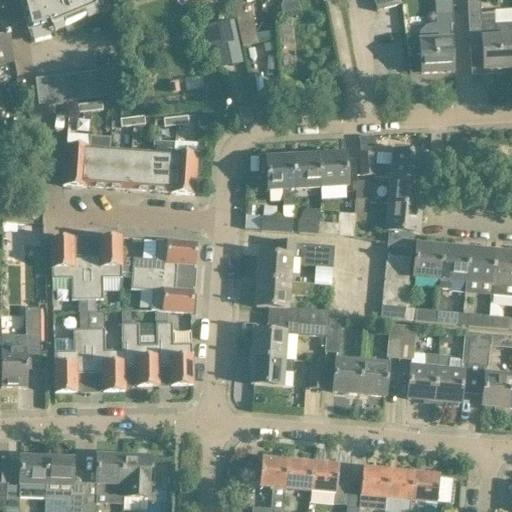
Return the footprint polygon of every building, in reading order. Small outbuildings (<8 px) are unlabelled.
[(19,0),(28,34),(48,29),(49,31),(62,25),(64,28),(83,20),(82,17),(95,11),(93,7),(109,3),(108,0),(19,0)] [(235,0),(237,21),(253,20),(252,1),(255,1),(254,0),(235,0)] [(373,0),(377,13),(402,6),(399,0),(373,0)] [(433,0),(434,0),(434,12),(435,21),(452,20),(451,0),(433,0)] [(467,5),(466,5),(468,37),(469,57),(482,57),(482,71),(492,71),(511,69),(511,24),(494,26),(493,15),(480,15),(479,4),(467,5)] [(0,111),(4,111),(0,88),(0,65),(14,62),(4,19),(0,19),(0,111)] [(420,33),(419,38),(419,43),(421,75),(452,73),(450,26),(452,25),(452,20),(435,21),(435,24),(435,26),(430,26),(425,27),(420,33)] [(233,22),(200,29),(205,49),(215,47),(237,42),(233,22)] [(275,47),(264,49),(265,57),(277,55),(275,47)] [(122,70),(104,72),(107,98),(125,96),(122,70)] [(104,72),(86,74),(90,101),(107,98),(104,72)] [(86,74),(69,76),(73,103),(90,101),(86,74)] [(69,76),(52,79),(55,105),(73,103),(69,76)] [(52,79),(35,81),(38,107),(55,105),(52,79)] [(101,104),(89,105),(90,113),(102,112),(101,104)] [(89,105),(77,107),(78,115),(90,113),(89,105)] [(143,118),(132,120),(133,128),(145,126),(143,118)] [(187,118),(175,119),(176,127),(188,126),(187,118)] [(175,119),(163,121),(164,129),(176,127),(175,119)] [(132,120),(120,121),(121,129),(133,128),(132,120)] [(152,155),(150,193),(170,194),(170,195),(171,195),(174,155),(175,144),(153,143),(152,155)] [(422,145),(421,156),(424,157),(429,157),(430,146),(422,145)] [(65,147),(62,188),(85,189),(88,149),(65,147)] [(88,149),(85,189),(86,189),(86,188),(106,189),(109,151),(88,150),(88,149)] [(109,151),(106,189),(128,191),(131,153),(109,151)] [(131,153),(128,191),(150,193),(152,155),(131,153)] [(375,176),(374,178),(422,182),(424,157),(421,156),(393,154),(392,169),(374,167),(374,154),(361,154),(362,177),(375,176)] [(196,156),(174,155),(171,195),(193,197),(196,156)] [(318,157),(320,189),(347,187),(345,155),(318,157)] [(293,158),(294,190),(320,189),(318,157),(293,158)] [(294,208),(294,190),(293,158),(266,160),(268,192),(282,191),(283,209),(294,208)] [(391,180),(388,205),(419,209),(422,182),(374,178),(374,179),(391,180)] [(357,183),(355,204),(361,204),(361,201),(366,201),(368,184),(357,183)] [(355,204),(354,215),(353,223),(364,224),(366,201),(361,201),(361,204),(355,204)] [(388,232),(387,244),(412,246),(413,234),(417,235),(419,209),(388,205),(386,232),(388,232)] [(2,213),(2,224),(28,226),(29,214),(2,213)] [(318,224),(316,235),(352,237),(353,223),(354,215),(339,215),(338,226),(318,224)] [(262,218),(261,231),(291,233),(292,221),(262,218)] [(298,234),(316,235),(318,224),(299,223),(298,234)] [(99,258),(86,258),(87,302),(102,302),(101,278),(121,278),(121,275),(121,263),(120,240),(99,240),(99,258)] [(72,241),(51,241),(51,281),(71,281),(72,302),(77,302),(77,315),(78,315),(87,315),(87,302),(86,258),(73,259),(72,241)] [(195,246),(155,243),(154,262),(133,261),(133,264),(132,276),(175,279),(176,266),(194,267),(195,246)] [(259,255),(257,282),(291,284),(293,258),(298,259),(298,266),(331,268),(332,261),(332,248),(301,246),(281,245),(272,244),(271,256),(259,255)] [(387,244),(386,257),(410,259),(412,246),(387,244)] [(412,277),(438,280),(441,249),(415,246),(412,277)] [(441,249),(438,280),(440,280),(438,291),(450,292),(451,281),(465,282),(468,251),(441,249)] [(468,251),(465,282),(491,285),(493,254),(468,251)] [(511,255),(493,254),(491,285),(492,285),(491,297),(511,299),(511,255)] [(404,323),(410,259),(386,257),(380,320),(404,323)] [(133,264),(121,263),(121,275),(132,276),(133,264)] [(132,276),(131,291),(141,292),(152,292),(151,310),(151,312),(191,315),(192,294),(174,292),(175,279),(132,276)] [(291,285),(291,284),(257,282),(255,308),(289,311),(290,298),(307,299),(308,286),(291,285)] [(15,350),(1,350),(0,349),(0,362),(0,363),(1,388),(27,388),(27,363),(40,363),(40,310),(25,310),(25,337),(15,337),(15,350)] [(297,310),(296,323),(327,325),(327,321),(328,312),(297,310)] [(415,322),(436,324),(436,318),(433,317),(434,312),(416,311),(415,322)] [(436,318),(436,324),(455,325),(456,314),(434,312),(433,317),(436,318)] [(130,313),(121,313),(121,327),(123,327),(124,370),(136,370),(136,388),(158,387),(158,369),(157,325),(155,326),(155,332),(155,347),(137,347),(137,333),(136,326),(130,326),(130,313)] [(73,354),(54,354),(54,394),(76,394),(76,376),(89,376),(88,331),(87,315),(78,315),(79,331),(72,331),(73,341),(73,354)] [(166,315),(154,315),(155,326),(157,325),(158,369),(170,369),(170,387),(192,387),(191,346),(171,347),(170,335),(170,325),(166,325),(166,315)] [(467,327),(488,329),(489,323),(485,322),(486,318),(468,316),(467,327)] [(489,323),(488,329),(507,331),(508,320),(486,318),(485,322),(489,323)] [(327,321),(327,325),(326,338),(325,352),(337,353),(339,322),(327,321)] [(295,336),(326,338),(327,325),(296,323),(295,336)] [(103,330),(88,331),(89,376),(102,375),(103,393),(124,393),(124,390),(124,370),(123,327),(121,327),(122,352),(104,353),(103,330)] [(386,358),(399,359),(402,328),(389,327),(386,358)] [(402,328),(399,359),(412,360),(415,329),(402,328)] [(254,332),(252,359),(283,361),(285,335),(254,332)] [(462,361),(461,365),(463,365),(474,366),(476,334),(464,333),(462,361)] [(476,334),(474,366),(487,367),(490,336),(476,334)] [(406,400),(433,402),(437,358),(426,357),(425,370),(409,368),(406,400)] [(449,359),(437,358),(433,402),(446,404),(446,408),(458,409),(458,405),(459,405),(462,373),(448,372),(449,359)] [(252,359),(250,385),(281,387),(282,373),(310,375),(310,363),(296,362),(296,363),(283,362),(283,361),(252,359)] [(332,393),(357,395),(360,364),(335,361),(332,393)] [(323,364),(310,363),(310,375),(309,389),(322,390),(323,364)] [(360,364),(357,395),(384,398),(387,366),(360,364)] [(511,377),(484,374),(481,407),(493,408),(493,413),(506,415),(507,410),(508,410),(511,377)] [(96,458),(95,496),(121,497),(122,459),(96,458)] [(122,459),(121,497),(147,498),(147,486),(152,486),(152,472),(148,472),(148,460),(122,459)] [(18,500),(45,501),(46,461),(20,460),(18,500)] [(46,461),(45,501),(64,502),(64,507),(70,508),(69,511),(81,511),(82,497),(70,497),(71,489),(72,462),(46,461)] [(261,462),(259,489),(284,491),(286,465),(261,462)] [(312,467),(286,465),(284,491),(310,493),(312,467)] [(338,469),(312,467),(310,493),(335,496),(334,506),(346,507),(348,487),(336,486),(338,469)] [(348,487),(346,507),(345,511),(358,511),(374,511),(384,511),(388,474),(362,471),(360,488),(348,487)] [(388,474),(384,511),(397,511),(398,502),(410,503),(413,476),(388,474)] [(410,503),(409,511),(423,511),(424,504),(436,505),(450,506),(452,480),(439,478),(413,476),(410,503)] [(94,497),(82,497),(81,511),(93,511),(94,505),(94,497)]
